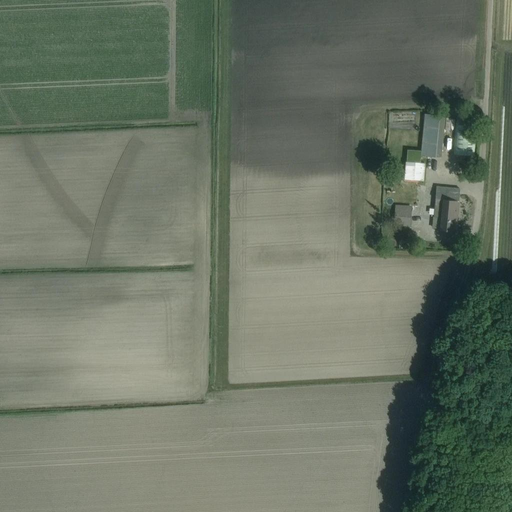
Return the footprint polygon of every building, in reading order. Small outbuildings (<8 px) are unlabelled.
[(425,114),(420,155),(441,157),(446,116),(425,114)] [(475,156),(477,126),(455,124),(453,154),(475,156)] [(405,161),(405,166),(410,166),(410,179),(424,180),(425,162),(420,162),(421,149),(407,148),(407,161),(405,161)] [(460,189),(450,188),(436,187),(433,217),(441,218),(440,230),(456,232),(459,201),(460,189)] [(394,226),(410,227),(411,206),(395,205),(394,226)]
